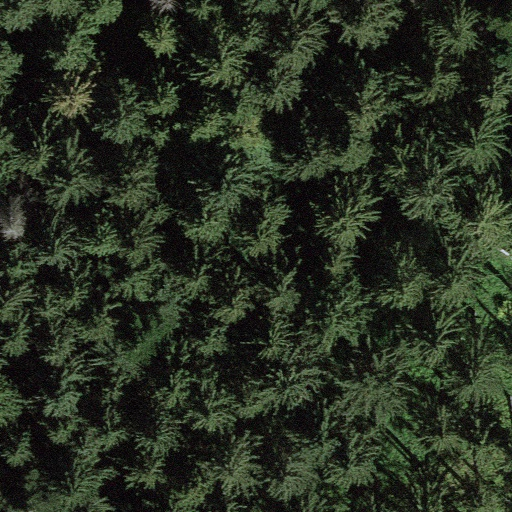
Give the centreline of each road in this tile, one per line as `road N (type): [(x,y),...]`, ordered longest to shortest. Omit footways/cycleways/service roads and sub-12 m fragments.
road 1 (track): [(511,277),(335,208),(0,15)]
road 2 (track): [(511,91),(487,82),(397,0)]
